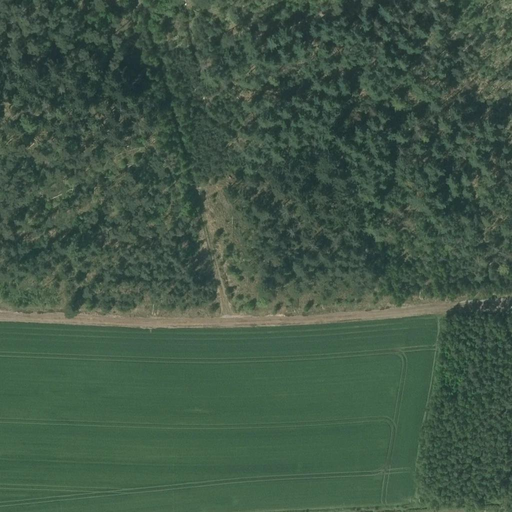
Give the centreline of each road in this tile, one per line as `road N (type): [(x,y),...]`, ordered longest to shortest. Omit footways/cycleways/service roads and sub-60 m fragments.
road 1 (track): [(135,0),(224,296),(223,323)]
road 2 (track): [(223,323),(511,305)]
road 3 (track): [(223,323),(0,312)]
